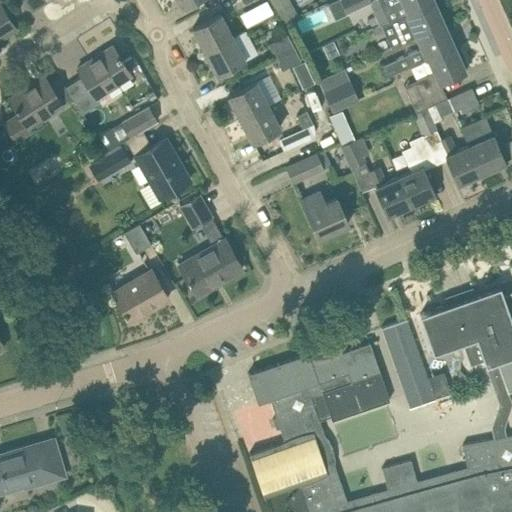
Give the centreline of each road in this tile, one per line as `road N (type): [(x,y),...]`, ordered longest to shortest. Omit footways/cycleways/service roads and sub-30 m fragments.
road 1 (residential): [(282,294),(283,277),(159,42)]
road 2 (residential): [(282,294),(511,198)]
road 3 (residential): [(0,405),(174,357)]
road 4 (residential): [(174,357),(224,511)]
road 5 (residential): [(174,357),(186,341),(271,307),(282,294)]
road 6 (residential): [(0,76),(98,0)]
